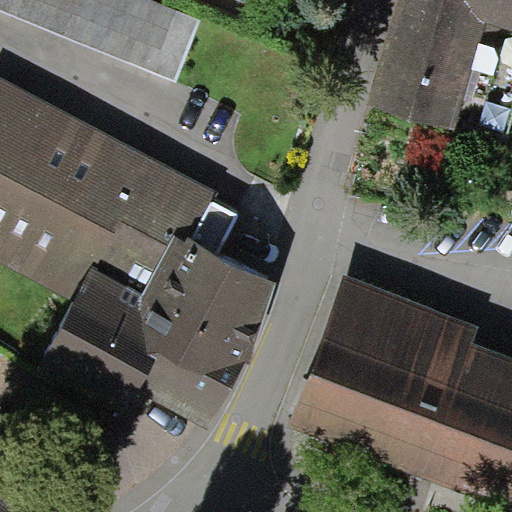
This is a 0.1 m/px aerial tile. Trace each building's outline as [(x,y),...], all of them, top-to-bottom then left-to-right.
[(194,14),(159,0),(2,0),(171,69),(194,14)] [(511,0),(395,0),(390,18),(370,89),(453,113),(485,6),(511,13),(511,0)] [(138,370),(211,411),(246,342),(251,345),(274,258),(225,226),(236,202),(206,186),(211,178),(0,72),(0,253),(69,292),(39,347),(125,394),(131,381),(138,370)] [(511,491),(511,362),(458,342),(466,321),(345,274),(294,407),(511,491)] [(0,511),(34,511),(0,482),(0,511)]
